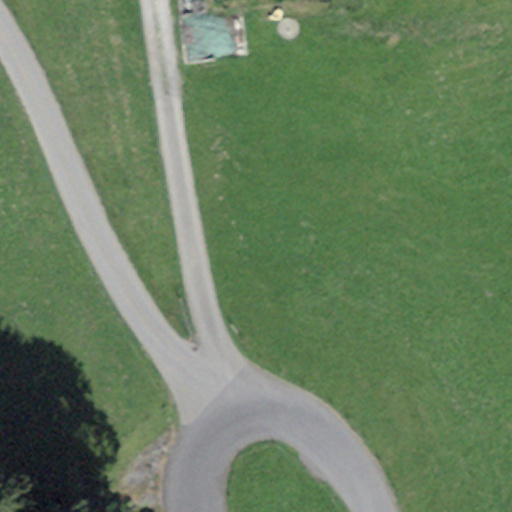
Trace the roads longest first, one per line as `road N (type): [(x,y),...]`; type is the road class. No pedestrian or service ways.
road 1 (track): [(0,24),(149,327),(227,423)]
road 2 (track): [(154,0),(227,423)]
road 3 (unclassified): [(375,511),(318,432),(258,412),(227,423),(209,444),(194,473),(194,511)]
